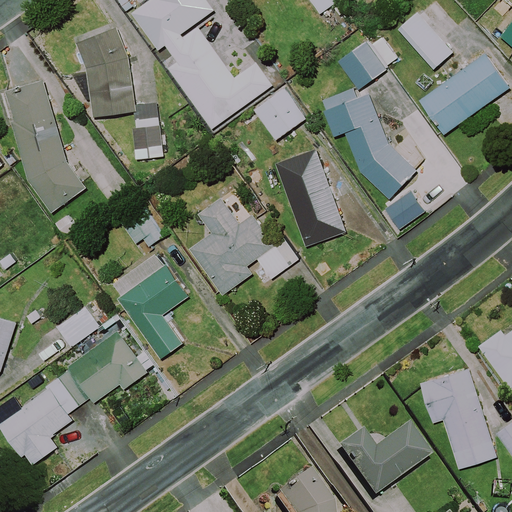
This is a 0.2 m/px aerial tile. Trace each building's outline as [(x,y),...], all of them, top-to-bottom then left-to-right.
[(219,6),(214,0),(149,0),(137,9),(163,46),(170,41),(186,30),(219,6)] [(316,0),(324,11),(336,2),(343,13),(350,8),(344,0),(316,0)] [(458,48),(422,7),(402,25),(439,65),(458,48)] [(142,108),(141,101),(134,53),(122,23),(82,39),(91,64),(98,114),(138,108),(142,108)] [(186,30),(170,41),(182,58),(172,65),(216,126),(278,82),(261,59),(239,75),(202,23),(188,33),(186,30)] [(392,65),(371,37),(342,57),(362,86),(392,65)] [(511,86),(511,77),(490,48),(425,96),(451,131),(511,86)] [(49,75),(11,86),(20,117),(17,117),(33,176),(57,209),(92,183),(72,157),(49,75)] [(312,114),(290,83),(258,106),(280,137),(312,114)] [(362,93),(359,84),(328,96),(331,105),(329,106),(339,133),(351,129),(366,167),(395,196),(422,167),(395,139),(374,89),(362,93)] [(142,108),(138,108),(140,125),(136,125),(140,156),(167,153),(161,99),(141,101),(142,108)] [(353,228),(323,144),(281,159),(310,243),(353,228)] [(257,210),(253,213),(242,197),(234,203),(227,193),(203,210),(217,229),(195,244),(227,291),(256,271),(264,283),(304,256),(290,236),(280,243),(257,210)] [(168,233),(146,203),(124,219),(140,241),(147,236),(153,245),(168,233)] [(161,250),(118,280),(127,292),(123,294),(166,355),(188,339),(168,311),(194,292),(171,260),(169,261),(161,250)] [(104,324),(90,303),(61,323),(75,344),(104,324)] [(45,314),(40,307),(30,314),(36,321),(45,314)] [(0,375),(7,367),(22,319),(0,311),(0,375)] [(152,369),(122,327),(72,363),(74,366),(63,374),(84,403),(95,394),(99,400),(125,381),(128,386),(152,369)] [(511,391),(511,330),(505,335),(501,330),(478,346),(511,393),(511,391)] [(497,458),(470,369),(420,384),(432,424),(444,421),(459,470),(497,458)] [(3,419),(27,453),(30,451),(37,461),(63,443),(55,432),(79,417),(74,409),(84,403),(63,374),(51,383),(52,386),(3,419)] [(511,424),(497,434),(511,456),(511,424)] [(429,458),(407,425),(372,449),(359,431),(335,448),(370,499),(429,458)] [(332,511),(331,504),(307,471),(275,494),(277,497),(272,500),(280,511),(332,511)]
